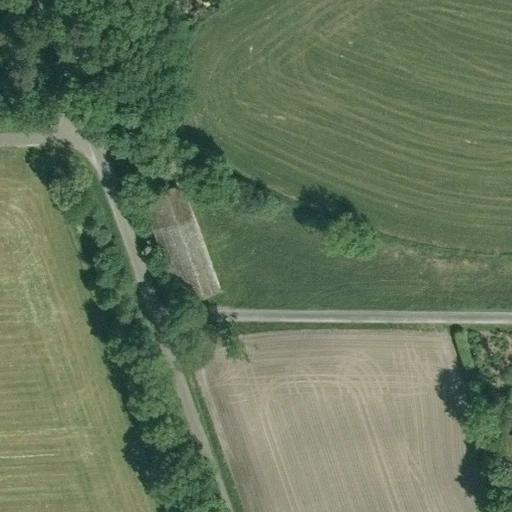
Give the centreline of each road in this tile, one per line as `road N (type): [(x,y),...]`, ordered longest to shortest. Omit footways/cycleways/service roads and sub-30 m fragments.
road 1 (residential): [(511,315),(216,318),(161,334)]
road 2 (residential): [(90,136),(161,334)]
road 3 (residential): [(161,334),(226,511)]
road 4 (residential): [(44,0),(90,136)]
